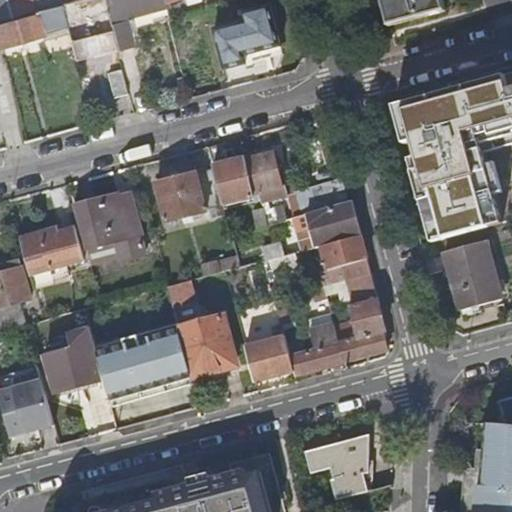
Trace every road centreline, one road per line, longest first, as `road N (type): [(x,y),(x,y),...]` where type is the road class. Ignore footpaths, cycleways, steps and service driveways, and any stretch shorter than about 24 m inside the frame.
road 1 (residential): [(0,488),(425,377)]
road 2 (residential): [(347,85),(0,180)]
road 3 (residential): [(425,377),(347,85)]
road 4 (residential): [(511,41),(347,85)]
road 5 (residential): [(422,511),(425,377)]
